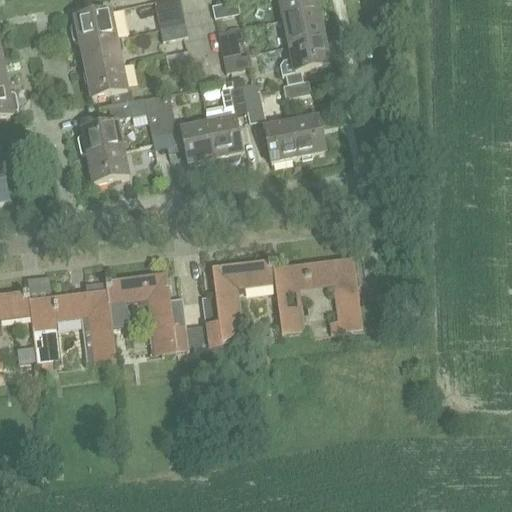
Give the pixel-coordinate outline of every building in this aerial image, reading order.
[(315,0),(278,0),(284,25),(319,18),(315,0)] [(156,20),(181,15),(179,1),(153,7),(156,20)] [(214,24),(219,23),(239,19),(236,6),(212,11),(214,24)] [(110,17),(75,24),(76,29),(73,29),(70,33),(73,46),(77,48),(80,48),(80,52),(116,44),(110,17)] [(324,44),(319,18),(284,25),(289,52),(324,44)] [(162,47),(184,42),(187,42),(184,29),(159,35),(162,47)] [(220,51),(224,51),(244,46),(242,34),(217,38),(220,51)] [(121,71),(116,44),(80,52),(86,78),(121,71)] [(324,44),(289,52),(292,64),(284,65),(280,74),(281,82),(285,81),(287,91),(303,88),(301,78),(330,72),(329,67),(333,66),(335,64),(332,49),(329,48),(325,49),(324,44)] [(168,74),(189,70),(192,69),(190,56),(165,61),(168,74)] [(226,78),(230,77),(251,73),(248,60),(223,66),(226,78)] [(0,68),(0,96),(8,95),(2,68),(0,68)] [(112,101),(115,111),(129,108),(133,107),(131,95),(127,96),(121,71),(86,78),(92,105),(112,101)] [(303,88),(287,91),(283,92),(286,105),(311,99),(308,87),(303,88)] [(254,89),(241,92),(247,117),(260,114),(254,89)] [(234,120),(247,117),(241,92),(228,95),(234,120)] [(0,124),(14,122),(13,117),(16,116),(18,113),(15,99),(13,98),(9,98),(8,95),(0,96),(0,124)] [(168,100),(144,105),(146,117),(159,114),(171,112),(168,100)] [(129,108),(115,111),(111,112),(114,126),(132,122),(129,108)] [(164,139),(176,136),(171,112),(159,114),(164,139)] [(146,117),(152,142),(164,139),(159,114),(146,117)] [(318,122),(291,128),(299,164),(326,158),(318,122)] [(234,124),(208,129),(215,165),(217,165),(217,168),(221,170),(237,167),(239,163),(239,160),(242,160),(234,124)] [(291,128),(264,134),(272,170),(299,164),(291,128)] [(87,164),(123,156),(117,129),(81,137),(82,142),(78,143),(76,145),(79,159),(82,161),(86,160),(87,164)] [(187,171),(215,165),(208,129),(180,136),(187,171)] [(129,183),(123,156),(87,164),(93,191),(129,183)] [(2,173),(0,173),(0,210),(10,208),(2,173)] [(354,266),(275,276),(276,287),(283,340),(301,338),(295,292),(331,287),(332,293),(337,292),(342,326),(335,327),(337,339),(383,334),(380,308),(360,310),(354,266)] [(241,291),(276,287),(275,276),(274,267),(213,274),(216,301),(202,303),(206,330),(196,331),(200,357),(223,354),(222,347),(253,343),(253,340),(245,341),(244,331),(242,332),(237,296),(241,296),(241,291)] [(184,306),(171,307),(168,280),(106,287),(107,297),(112,331),(127,329),(124,306),(143,303),(143,308),(149,308),(152,337),(148,337),(151,363),(200,357),(196,331),(187,333),(184,306)] [(52,304),(30,306),(31,317),(35,347),(38,368),(56,366),(52,334),(46,335),(45,324),(86,319),(86,323),(91,323),(95,357),(90,358),(92,371),(116,368),(112,331),(107,297),(106,287),(92,289),(94,299),(52,304)] [(0,320),(31,317),(30,306),(29,298),(0,301),(0,374),(3,374),(0,355),(0,320)]
